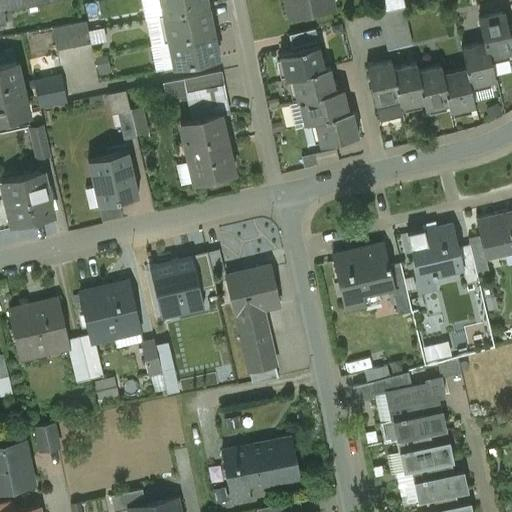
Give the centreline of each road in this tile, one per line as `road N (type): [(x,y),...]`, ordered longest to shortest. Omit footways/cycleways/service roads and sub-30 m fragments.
road 1 (residential): [(289,194),(357,511)]
road 2 (residential): [(276,196),(0,264)]
road 3 (residential): [(511,131),(459,155),(289,194)]
road 4 (residential): [(276,196),(236,0)]
